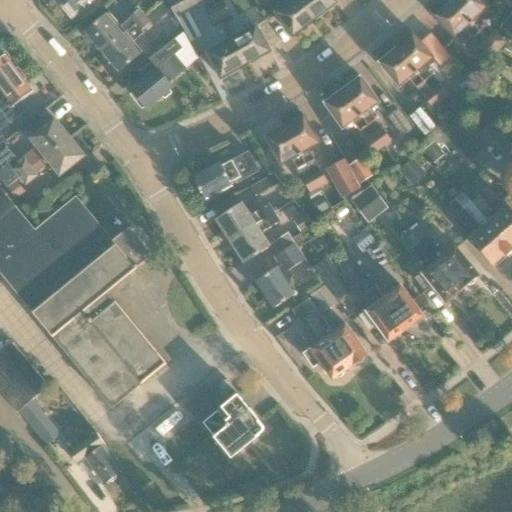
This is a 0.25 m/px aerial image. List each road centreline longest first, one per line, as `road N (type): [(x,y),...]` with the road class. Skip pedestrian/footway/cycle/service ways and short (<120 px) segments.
road 1 (residential): [(134,156),(248,336),(363,479)]
road 2 (residential): [(395,0),(295,84),(134,156)]
road 3 (residential): [(3,0),(134,156)]
road 4 (residential): [(363,479),(511,381)]
